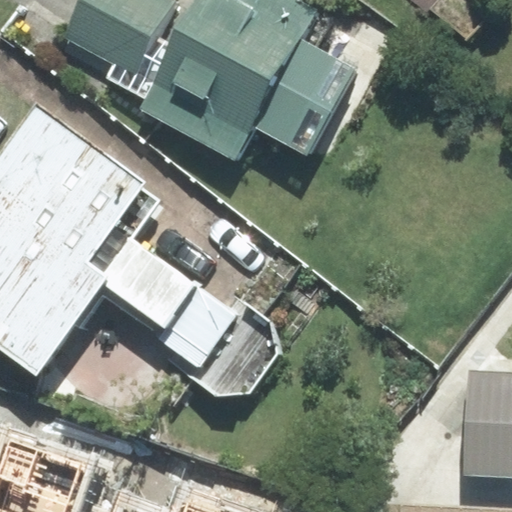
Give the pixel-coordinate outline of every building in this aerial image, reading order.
[(313,0),(95,0),(75,39),(168,86),(155,112),(259,165),(272,139),(328,168),(384,59),(304,19),(313,0)] [(172,345),(214,375),(217,379),(220,383),(223,386),(227,389),(231,391),(235,393),(240,394),(245,395),(249,395),(254,395),(258,394),(263,393),(267,391),(271,389),(275,386),(279,383),(282,380),(285,376),(287,372),(289,368),(290,363),(291,359),(291,354),(291,349),(291,345),(289,340),(288,336),(286,332),(283,328),(280,324),(276,321),(273,318),(269,316),(265,314),(260,313),(160,240),(190,199),(61,104),(0,187),(0,336),(58,379),(127,285),(184,327),(172,345)] [(511,481),(511,407),(470,405),(465,479),(511,481)] [(237,511),(246,479),(143,452),(127,511),(237,511)] [(36,511),(43,495),(0,479),(0,511),(36,511)]
